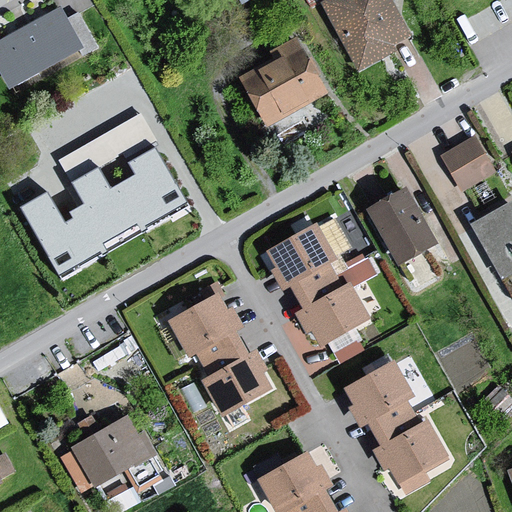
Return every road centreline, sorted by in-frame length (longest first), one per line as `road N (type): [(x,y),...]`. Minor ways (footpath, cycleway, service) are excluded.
road 1 (unclassified): [(511,70),(0,365)]
road 2 (unknown): [(425,119),(511,291)]
